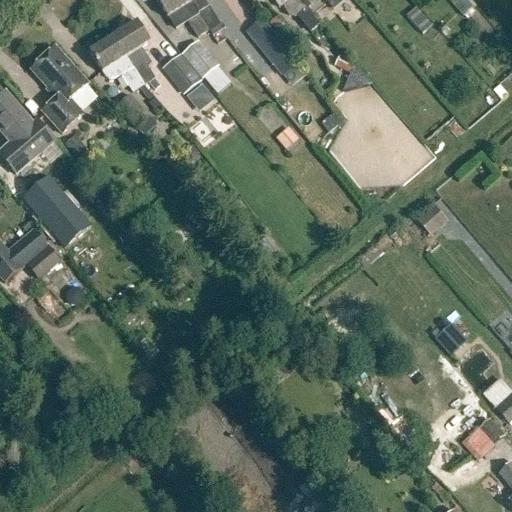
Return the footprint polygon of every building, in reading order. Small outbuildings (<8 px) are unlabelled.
[(197,40),(209,32),(191,6),(187,0),(154,0),(167,21),(169,19),(176,31),(187,24),(197,40)] [(187,0),(191,6),(209,32),(218,26),(201,0),(187,0)] [(272,0),(279,10),(283,8),(289,18),(295,20),(305,11),(295,0),(294,0),(290,3),(287,0),(272,0)] [(321,25),(308,10),(299,18),(312,33),(321,25)] [(264,21),(247,34),(283,78),(299,65),(264,21)] [(142,88),(144,90),(155,83),(146,68),(150,65),(142,52),(151,46),(138,25),(113,40),(142,88)] [(122,78),(133,96),(144,90),(142,88),(113,40),(89,55),(102,76),(105,79),(106,80),(109,81),(117,81),(119,81),(122,78)] [(178,56),(180,59),(201,84),(217,71),(195,43),(178,56)] [(88,87),(56,51),(31,73),(57,102),(42,115),(62,137),(84,118),(71,103),(88,87)] [(352,76),(343,93),(372,85),(357,66),(342,56),(335,67),(352,76)] [(201,84),(180,59),(161,74),(181,99),(201,84)] [(0,155),(0,157),(17,176),(55,143),(38,123),(33,127),(6,96),(0,101),(0,132),(11,146),(0,155)] [(156,129),(128,99),(114,112),(142,142),(156,129)] [(344,124),(336,115),(321,126),(329,136),(344,124)] [(276,139),(285,150),(296,142),(287,130),(276,139)] [(89,153),(76,137),(65,145),(78,161),(89,153)] [(50,181),(24,203),(65,251),(91,230),(50,181)] [(431,206),(414,221),(429,238),(446,223),(431,206)] [(7,258),(0,249),(0,281),(4,286),(26,268),(38,283),(60,264),(35,235),(7,258)] [(452,328),(436,342),(450,357),(466,343),(452,328)] [(176,348),(166,357),(172,363),(168,367),(175,375),(189,364),(176,348)] [(499,378),(481,395),(493,408),(511,392),(499,378)] [(511,394),(495,410),(510,426),(511,423),(511,394)] [(505,439),(490,422),(479,432),(494,449),(505,439)] [(511,465),(499,476),(511,492),(511,501),(510,503),(511,505),(511,465)]
